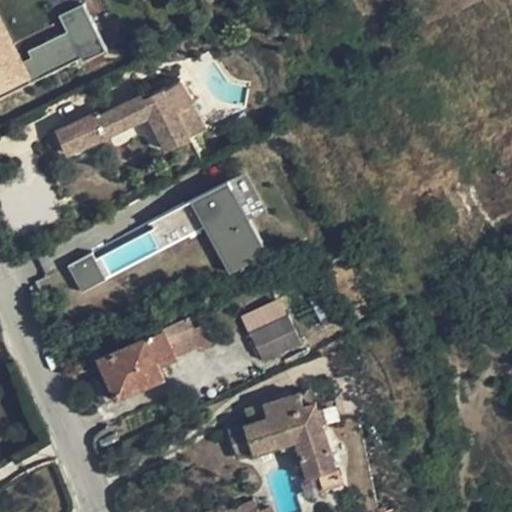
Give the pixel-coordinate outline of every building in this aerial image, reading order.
[(0,101),(102,54),(80,5),(57,15),(63,28),(15,50),(0,19),(0,101)] [(188,103),(195,98),(181,77),(166,87),(165,85),(144,96),(142,91),(100,113),(98,110),(57,130),(68,153),(109,134),(150,114),(167,148),(202,130),(188,103)] [(230,177),(183,202),(194,222),(202,218),(209,214),(222,207),(215,193),(233,184),(230,177)] [(222,207),(209,214),(237,267),(264,252),(246,218),(261,210),(244,178),(233,184),(215,193),(222,207)] [(237,267),(209,214),(202,218),(229,271),(237,267)] [(68,263),(82,290),(107,277),(93,250),(68,263)] [(282,297),(242,315),(249,330),(289,311),(282,297)] [(289,311),(249,330),(263,360),(303,340),(289,311)] [(99,356),(117,396),(164,377),(158,364),(201,345),(193,328),(188,315),(160,327),(161,329),(99,356)] [(205,323),(193,328),(201,345),(201,347),(212,342),(205,323)] [(250,422),(228,429),(238,457),(297,437),(309,475),(319,471),(324,488),(340,483),(335,466),(337,466),(315,398),(311,399),(308,389),(245,408),(250,422)] [(258,511),(258,509),(254,500),(227,510),(228,511),(258,511)]
